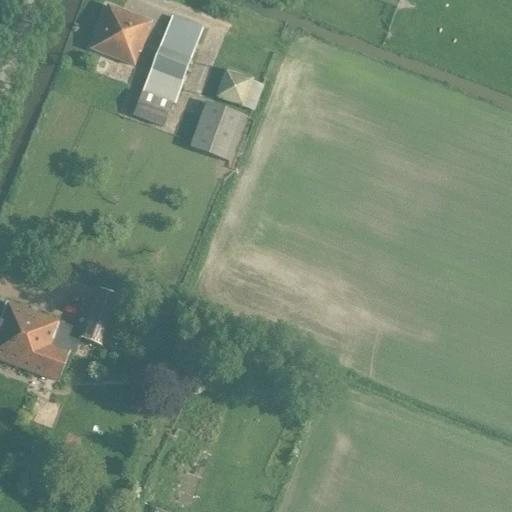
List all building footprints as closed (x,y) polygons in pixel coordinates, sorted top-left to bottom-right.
[(147,68),(163,27),(123,11),(106,52),(147,68)] [(172,13),(144,88),(176,100),(204,25),(172,13)] [(224,70),(218,99),(259,107),(264,78),(224,70)] [(167,123),(171,99),(140,94),(136,117),(167,123)] [(189,148),(230,163),(247,117),(206,103),(189,148)] [(0,361),(58,383),(68,356),(73,358),(81,337),(104,346),(121,300),(98,291),(82,332),(7,304),(0,322),(0,361)] [(176,380),(183,363),(157,352),(150,369),(176,380)]
